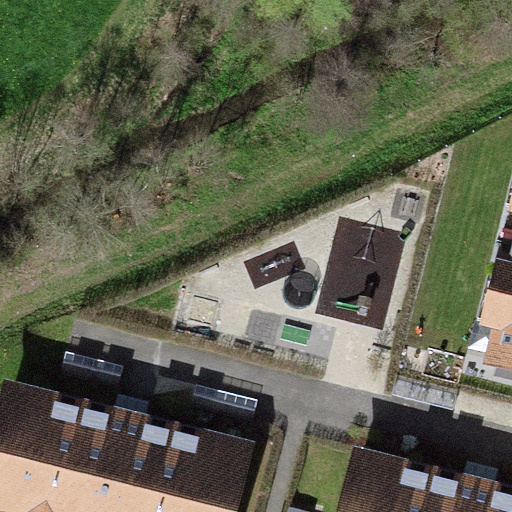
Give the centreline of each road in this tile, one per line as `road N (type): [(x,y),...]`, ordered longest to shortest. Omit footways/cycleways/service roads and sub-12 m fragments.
road 1 (track): [(0,309),(511,81)]
road 2 (track): [(138,0),(91,68),(0,128)]
